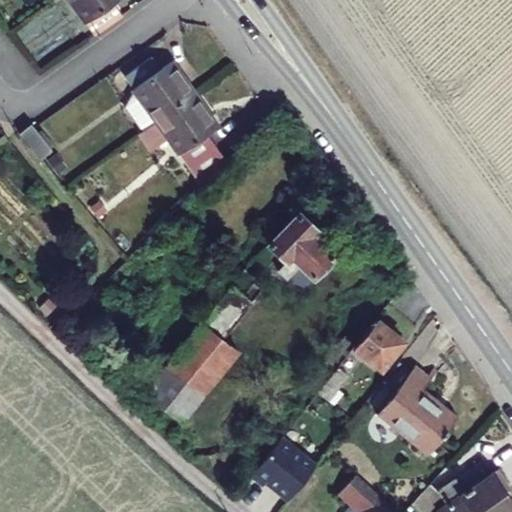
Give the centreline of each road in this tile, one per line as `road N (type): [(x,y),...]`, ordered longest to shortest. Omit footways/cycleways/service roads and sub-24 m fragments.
road 1 (residential): [(241,511),(0,292)]
road 2 (tertiary): [(511,372),(353,146)]
road 3 (residential): [(0,95),(44,95),(179,0)]
road 4 (tertiary): [(225,0),(353,146)]
road 5 (tertiary): [(353,146),(257,0)]
